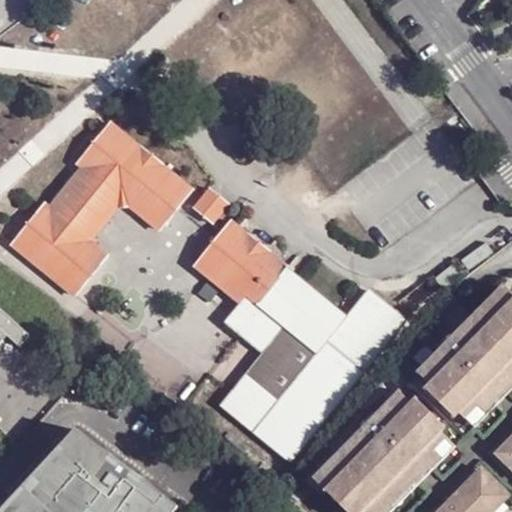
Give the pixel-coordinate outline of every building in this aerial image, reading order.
[(64,223),(31,262),(95,316),(128,277),(109,262),(136,230),(153,229),(181,252),(214,213),(195,197),(176,182),(131,144),(98,183),(105,188),(71,229),(64,223)] [(222,220),(214,230),(233,247),(241,236),(250,226),(231,210),(222,220)] [(250,243),(213,286),(235,305),(241,310),(246,305),(256,313),(288,277),(250,243)] [(245,381),(219,411),(286,468),(404,332),(369,301),(346,327),(288,277),(256,313),(246,305),(241,310),(226,327),(239,338),(249,327),(260,336),(273,322),(315,358),(313,360),(321,367),(282,413),(245,381)] [(438,389),(433,393),(456,416),(461,411),(470,420),(484,407),(490,413),(511,391),(511,293),(508,290),(469,328),(473,331),(451,353),(447,350),(423,373),(438,389)] [(249,327),(239,338),(264,359),(245,381),(282,413),(321,367),(313,360),(315,358),(273,322),(260,336),(249,327)] [(332,488),(329,491),(351,511),(377,511),(406,484),(412,491),(446,458),(439,451),(452,438),(443,430),(448,424),(425,403),(420,407),(405,392),(381,416),(384,420),(363,441),(359,437),(320,475),(332,488)] [(79,426),(0,509),(0,511),(81,511),(92,501),(103,511),(176,511),(183,505),(79,426)] [(498,511),(511,499),(511,495),(489,473),(479,482),(476,479),(442,511),(498,511)]
